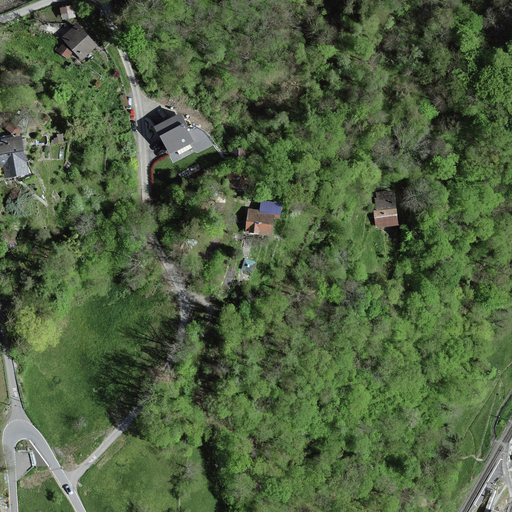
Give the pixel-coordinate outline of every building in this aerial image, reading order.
[(63,16),(75,14),(73,3),(61,4),(63,16)] [(95,46),(76,24),(60,38),(79,60),(95,46)] [(190,143),(177,116),(153,128),(167,155),(190,143)] [(0,177),(27,173),(19,136),(0,140),(0,177)] [(241,188),(242,172),(229,171),(227,186),(241,188)] [(396,225),(392,193),(373,195),(376,227),(396,225)] [(279,205),(260,202),(258,211),(248,210),(245,233),(268,236),(270,219),(277,220),(279,205)]
